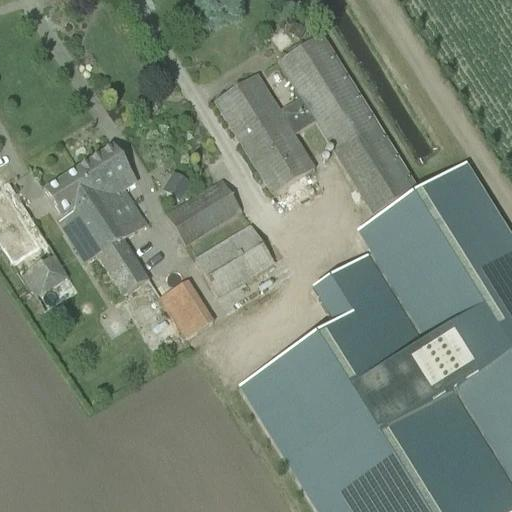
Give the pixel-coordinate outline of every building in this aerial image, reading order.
[(300,44),(306,33),(293,26),(287,37),(300,44)] [(374,219),(414,193),(320,41),(278,67),(300,102),(278,116),(256,81),(214,107),(271,199),(313,173),(293,140),(315,126),(373,220),(374,219)] [(75,173),(123,246),(146,231),(122,194),(135,186),(112,150),(75,173)] [(511,511),(511,247),(463,169),(354,237),(369,261),(311,298),(333,332),(236,393),(310,511),(511,511)] [(123,246),(75,173),(42,194),(61,223),(69,218),(123,303),(149,286),(123,246)] [(170,175),(158,195),(177,205),(188,186),(170,175)] [(241,216),(220,184),(210,190),(164,219),(184,251),(241,216)] [(0,246),(43,315),(60,304),(76,294),(7,187),(0,190),(0,246)] [(249,230),(193,263),(218,303),(232,293),(251,282),(274,268),(249,230)] [(181,344),(211,327),(187,283),(156,301),(181,344)]
